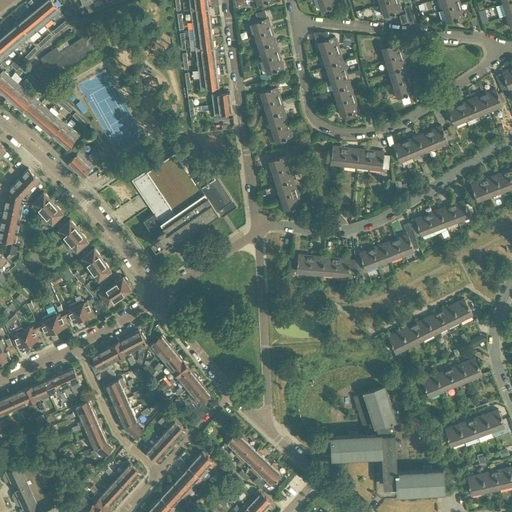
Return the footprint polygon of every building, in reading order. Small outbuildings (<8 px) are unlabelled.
[(51,0),(45,0),(41,4),(53,18),(61,11),(51,0)] [(208,7),(207,0),(189,0),(190,10),(208,7)] [(336,0),(318,0),(321,10),(331,6),(337,4),(336,0)] [(347,8),(344,0),(339,0),(342,9),(347,8)] [(397,0),(389,0),(380,3),(384,16),(395,13),(394,12),(401,10),(397,0)] [(440,0),(444,9),(460,4),(458,0),(440,0)] [(511,13),(511,0),(503,3),(507,15),(511,13)] [(41,4),(34,10),(45,24),(53,18),(41,4)] [(464,16),(460,4),(444,9),(448,22),(458,19),(458,18),(464,16)] [(210,17),(208,7),(190,10),(192,19),(210,17)] [(34,10),(26,16),(37,30),(45,24),(34,10)] [(18,23),(30,36),(37,30),(26,16),(18,23)] [(210,17),(192,19),(193,29),(211,27),(210,17)] [(255,35),(272,30),(268,18),(262,20),(262,19),(251,23),(255,35)] [(66,20),(59,25),(62,28),(68,23),(66,20)] [(18,23),(11,29),(22,43),(30,36),(18,23)] [(55,33),(62,28),(59,25),(53,30),(55,33)] [(194,39),(212,37),(211,27),(193,29),(194,39)] [(11,29),(3,35),(14,49),(22,43),(11,29)] [(92,29),(60,51),(56,46),(40,57),(44,64),(51,73),(53,76),(101,42),(92,29)] [(275,42),(272,30),(255,35),(259,48),(275,42)] [(49,33),(43,38),(46,41),(52,36),(49,33)] [(346,45),(354,43),(353,39),(352,39),(352,35),(344,34),(343,37),(346,40),(346,45)] [(3,35),(0,37),(0,47),(7,55),(14,49),(3,35)] [(328,38),(318,41),(322,54),(339,49),(335,36),(329,38),(328,38)] [(196,49),(214,47),(212,37),(194,39),(196,49)] [(40,47),(46,41),(43,38),(37,44),(40,47)] [(275,42),(259,48),(263,60),(279,54),(275,42)] [(386,60),(402,55),(398,42),(392,44),(382,47),(386,60)] [(35,46),(29,52),(32,55),(38,49),(35,46)] [(214,47),(196,49),(197,59),(215,57),(214,47)] [(342,61),(339,49),(322,54),(326,66),(342,61)] [(26,61),(32,55),(29,52),(23,58),(26,61)] [(283,67),(279,54),(263,60),(267,72),(277,69),(283,67)] [(406,67),(402,55),(386,60),(389,72),(406,67)] [(197,59),(198,69),(216,66),(215,57),(197,59)] [(15,59),(13,62),(19,67),(22,64),(15,59)] [(330,78),(346,73),(342,61),(326,66),(330,78)] [(17,70),(19,67),(13,62),(10,65),(17,70)] [(28,69),(22,64),(19,67),(25,72),(28,69)] [(51,73),(44,64),(36,69),(43,79),(51,73)] [(217,76),(216,66),(198,69),(200,79),(217,76)] [(409,79),(406,67),(389,72),(393,84),(409,79)] [(511,67),(502,71),(504,77),(505,77),(504,77),(508,87),(511,85),(511,67)] [(0,89),(11,77),(3,70),(0,73),(0,89)] [(27,76),(33,81),(36,78),(30,73),(27,76)] [(350,85),(346,73),(330,78),(334,90),(350,85)] [(219,87),(217,76),(200,79),(201,89),(219,87)] [(0,89),(0,90),(7,97),(19,83),(11,77),(0,89)] [(25,78),(22,83),(28,88),(31,83),(25,78)] [(42,83),(36,78),(33,81),(39,87),(42,83)] [(397,97),(399,96),(404,95),(413,91),(409,79),(393,84),(397,97)] [(269,82),(271,88),(277,87),(274,80),(269,82)] [(26,89),(19,83),(7,97),(14,103),(26,89)] [(338,102),(354,97),(350,85),(334,90),(338,102)] [(51,91),(45,86),(42,89),(48,94),(51,91)] [(264,104),(280,99),(277,87),(271,88),(260,91),(264,104)] [(483,93),(490,109),(502,104),(498,94),(495,88),(483,93)] [(14,103),(22,110),(34,96),(26,89),(14,103)] [(54,100),(57,96),(51,91),(48,94),(54,100)] [(212,93),(213,104),(231,102),(229,91),(212,93)] [(404,103),(410,101),(409,98),(415,96),(413,91),(404,95),(402,95),(404,103)] [(471,98),(478,114),(490,109),(483,93),(471,98)] [(30,116),(41,102),(34,96),(22,110),(30,116)] [(358,110),(354,97),(338,102),(342,115),(352,112),(352,111),(358,110)] [(63,107),(66,104),(60,98),(57,102),(63,107)] [(478,114),(471,98),(460,103),(466,119),(478,114)] [(284,111),(280,99),(264,104),(268,116),(284,111)] [(30,116),(37,122),(49,109),(41,102),(30,116)] [(231,102),(213,104),(215,116),(228,115),(227,113),(232,112),(231,102)] [(466,119),(460,103),(448,108),(450,114),(454,124),(466,119)] [(72,109),(66,104),(63,107),(70,112),(72,109)] [(37,122),(45,129),(57,115),(49,109),(37,122)] [(182,115),(179,115),(180,126),(182,126),(183,130),(188,129),(186,111),(181,111),(182,115)] [(272,128),(288,123),(284,111),(268,116),(272,128)] [(81,117),(75,112),(72,115),(78,120),(81,117)] [(64,122),(57,115),(45,129),(53,135),(61,126),(64,122)] [(81,117),(78,120),(84,126),(87,123),(81,117)] [(292,136),(288,123),(272,128),(276,141),(286,138),(286,137),(292,136)] [(429,130),(435,146),(448,141),(447,140),(449,139),(453,138),(449,128),(443,130),(441,125),(429,130)] [(53,135),(60,142),(68,132),(61,126),(53,135)] [(417,135),(424,151),(435,146),(429,130),(417,135)] [(76,138),(68,132),(60,142),(68,148),(76,138)] [(424,151),(417,135),(405,140),(412,156),(424,151)] [(100,143),(95,136),(92,139),(96,145),(100,143)] [(412,156),(405,140),(393,145),(396,151),(395,151),(400,161),(412,156)] [(104,150),(100,143),(96,145),(101,152),(104,150)] [(68,162),(75,169),(88,156),(80,149),(75,144),(66,153),(71,158),(68,162)] [(344,164),(346,147),(333,145),(332,152),(330,162),(344,164)] [(344,164),(356,165),(358,148),(346,147),(344,164)] [(358,148),(356,165),(369,167),(371,150),(358,148)] [(371,150),(369,167),(382,169),(382,168),(387,169),(388,155),(383,154),(384,151),(371,150)] [(156,175),(139,186),(156,211),(143,220),(149,228),(145,231),(156,247),(159,246),(165,254),(177,246),(175,243),(219,213),(221,217),(237,206),(211,167),(194,179),(175,152),(151,168),(156,175)] [(273,173),(289,167),(285,155),(279,157),(269,160),(273,173)] [(95,163),(88,156),(75,169),(83,176),(95,163)] [(293,180),(289,167),(273,173),(277,185),(293,180)] [(41,179),(28,168),(21,176),(32,185),(34,183),(36,185),(41,179)] [(139,186),(156,175),(151,168),(135,179),(139,186)] [(511,186),(511,183),(507,170),(495,174),(501,191),(511,186)] [(501,191),(495,174),(483,179),(489,195),(501,191)] [(14,183),(25,193),(27,195),(32,190),(29,188),(32,185),(21,176),(14,183)] [(489,195),(483,179),(471,184),(473,189),(467,191),(471,202),(477,200),(489,195)] [(297,192),(293,180),(277,185),(281,197),(297,192)] [(25,193),(14,183),(7,191),(6,196),(21,199),(21,197),(25,193)] [(32,200),(43,212),(53,201),(44,192),(38,197),(37,196),(32,200)] [(297,192),(281,197),(285,210),(295,206),(301,204),(297,192)] [(4,207),(21,211),(23,204),(20,204),(21,199),(6,196),(4,207)] [(451,204),(457,220),(470,215),(466,205),(463,199),(451,204)] [(53,201),(43,212),(54,223),(59,218),(57,217),(63,211),(53,201)] [(457,220),(451,204),(439,209),(445,225),(457,220)] [(21,211),(4,207),(2,218),(16,221),(17,217),(20,218),(21,211)] [(427,213),(434,229),(445,225),(439,209),(427,213)] [(411,226),(412,228),(415,236),(421,234),(434,229),(427,213),(415,218),(417,223),(411,226)] [(0,226),(0,228),(14,231),(14,230),(17,231),(18,224),(16,224),(16,221),(2,218),(0,226)] [(68,239),(79,229),(70,219),(64,224),(63,223),(58,227),(68,239)] [(14,234),(14,231),(0,228),(0,239),(12,242),(12,241),(15,241),(16,235),(14,234)] [(406,231),(407,234),(395,238),(401,254),(414,250),(414,249),(419,246),(415,236),(412,228),(406,231)] [(79,229),(68,239),(78,251),(83,246),(82,244),(88,239),(79,229)] [(383,243),(390,259),(401,254),(395,238),(383,243)] [(390,259),(383,243),(372,247),(378,263),(390,259)] [(378,263),(372,247),(359,252),(365,268),(378,263)] [(82,255),(91,267),(102,258),(94,248),(88,252),(87,251),(82,255)] [(310,272),(311,255),(298,254),(298,260),(297,260),(296,271),(310,272)] [(322,273),(324,256),(311,255),(310,272),(322,273)] [(324,256),(322,273),(335,274),(336,257),(324,256)] [(336,257),(335,274),(348,276),(349,265),(349,258),(336,257)] [(102,258),(91,267),(100,280),(106,276),(105,274),(111,269),(102,258)] [(74,276),(68,267),(62,271),(69,280),(74,276)] [(50,279),(53,284),(63,278),(60,274),(50,279)] [(124,276),(111,284),(119,296),(131,289),(127,282),(128,280),(125,276),(124,276)] [(66,283),(62,286),(66,293),(71,291),(66,283)] [(108,304),(119,296),(111,284),(100,291),(108,304)] [(25,300),(19,294),(16,297),(22,303),(25,300)] [(82,298),(76,301),(83,317),(93,313),(87,299),(84,301),(82,298)] [(451,304),(459,320),(472,314),(467,303),(464,298),(451,304)] [(19,306),(14,300),(8,306),(12,311),(16,308),(16,309),(19,306)] [(64,310),(66,315),(70,313),(74,322),(83,317),(76,301),(69,305),(70,307),(64,310)] [(459,320),(451,304),(439,311),(447,326),(459,320)] [(0,314),(0,315),(1,317),(3,319),(9,313),(6,309),(0,314)] [(55,311),(49,314),(56,330),(66,326),(62,317),(66,315),(64,310),(57,313),(55,311)] [(426,317),(434,333),(447,326),(439,311),(426,317)] [(47,335),(56,330),(49,314),(42,317),(43,320),(36,323),(39,328),(43,326),(47,335)] [(434,333),(426,317),(414,323),(421,339),(434,333)] [(36,323),(23,329),(29,343),(39,338),(35,329),(39,328),(36,323)] [(401,329),(409,345),(421,339),(414,323),(401,329)] [(20,347),(29,343),(23,329),(22,326),(15,329),(17,332),(13,334),(20,347)] [(139,351),(146,347),(147,344),(139,329),(129,334),(136,347),(137,347),(139,351)] [(409,345),(401,329),(388,336),(391,341),(391,342),(396,352),(409,345)] [(136,347),(129,334),(120,340),(127,352),(136,347)] [(150,344),(149,345),(148,347),(153,354),(156,351),(157,352),(169,342),(162,334),(150,343),(150,344)] [(127,352),(120,340),(110,345),(117,358),(127,352)] [(176,351),(169,342),(157,352),(164,361),(176,351)] [(117,358),(110,345),(101,350),(108,363),(117,358)] [(4,352),(3,349),(0,350),(0,362),(7,359),(7,358),(10,357),(7,351),(4,352)] [(108,363),(101,350),(91,355),(100,372),(106,369),(108,373),(113,370),(111,367),(109,368),(107,363),(108,363)] [(183,359),(176,351),(164,361),(171,369),(183,359)] [(461,363),(468,379),(482,373),(477,363),(475,357),(461,363)] [(171,369),(176,375),(178,378),(190,368),(183,359),(171,369)] [(468,379),(461,363),(448,368),(455,384),(468,379)] [(78,364),(62,371),(69,385),(70,384),(78,401),(85,398),(82,390),(78,391),(76,387),(77,387),(77,385),(81,384),(81,385),(87,383),(78,364)] [(181,381),(183,384),(185,386),(197,377),(190,368),(178,378),(181,381)] [(455,384),(448,368),(436,374),(442,390),(455,384)] [(62,371),(52,376),(58,390),(69,385),(62,371)] [(442,390),(436,374),(422,379),(425,385),(424,385),(429,395),(442,390)] [(171,384),(178,378),(176,375),(169,381),(171,384)] [(42,380),(48,394),(58,390),(52,376),(42,380)] [(110,395),(124,389),(123,387),(126,385),(122,376),(105,384),(110,395)] [(185,386),(186,387),(191,393),(188,395),(189,396),(189,397),(204,385),(197,377),(185,386)] [(174,387),(181,381),(178,378),(171,384),(174,387)] [(165,379),(159,384),(163,390),(169,385),(165,379)] [(42,380),(31,385),(38,399),(48,394),(42,380)] [(179,393),(186,387),(185,386),(183,384),(180,386),(180,387),(176,390),(179,393)] [(31,385),(21,390),(27,404),(38,399),(31,385)] [(190,412),(199,421),(211,408),(204,405),(201,402),(212,394),(204,385),(189,397),(194,402),(197,406),(195,407),(194,407),(190,412)] [(110,395),(114,406),(128,400),(124,389),(110,395)] [(11,394),(17,408),(27,404),(21,390),(11,394)] [(11,394),(0,399),(6,413),(17,408),(11,394)] [(194,402),(189,397),(189,396),(183,401),(184,402),(183,403),(188,408),(194,402)] [(80,415),(94,409),(89,398),(72,406),(74,410),(73,411),(73,412),(75,416),(80,414),(80,415)] [(114,406),(119,417),(133,411),(128,400),(114,406)] [(334,412),(335,412),(335,413),(344,444),(345,445),(345,446),(346,446),(347,446),(348,446),(349,446),(376,444),(378,449),(377,455),(382,469),(382,470),(383,471),(384,471),(384,472),(385,472),(386,472),(416,469),(417,469),(418,469),(419,468),(420,468),(420,467),(421,467),(421,466),(422,465),(422,464),(421,461),(414,440),(415,428),(414,427),(414,426),(413,425),(412,425),(411,425),(411,424),(410,424),(392,426),(386,407),(386,406),(386,405),(385,405),(385,404),(384,404),(384,403),(383,403),(382,403),(381,403),(339,407),(338,407),(337,407),(337,408),(336,408),(336,409),(335,409),(335,410),(335,411),(334,411),(334,412)] [(84,425),(98,419),(94,409),(80,415),(82,420),(77,422),(78,424),(79,427),(80,426),(84,425)] [(485,414),(491,430),(505,425),(501,415),(500,415),(498,409),(485,414)] [(119,417),(124,428),(137,419),(133,411),(119,417)] [(43,414),(35,417),(38,423),(45,420),(43,414)] [(491,430),(485,414),(472,419),(478,435),(491,430)] [(98,419),(84,425),(89,435),(103,429),(98,419)] [(134,437),(144,425),(137,419),(124,428),(134,437)] [(478,435),(472,419),(458,423),(464,440),(478,435)] [(175,420),(168,428),(179,438),(186,430),(175,420)] [(464,440),(458,423),(445,428),(447,434),(450,445),(464,440)] [(172,446),(179,438),(168,428),(161,436),(172,446)] [(95,449),(107,440),(103,429),(89,435),(95,449)] [(226,441),(234,448),(244,438),(236,431),(232,435),(229,433),(224,437),(227,440),(226,441)] [(152,439),(151,441),(165,454),(172,446),(161,436),(155,442),(152,439)] [(251,445),(244,438),(234,448),(237,451),(235,453),(239,458),(251,445)] [(107,440),(95,449),(105,458),(115,446),(107,440)] [(157,462),(165,454),(151,441),(148,444),(143,449),(157,462)] [(251,445),(239,458),(244,462),(246,459),(249,462),(259,452),(251,445)] [(218,451),(226,457),(229,454),(221,447),(218,451)] [(501,457),(508,454),(506,448),(499,451),(501,457)] [(195,458),(206,467),(208,464),(211,467),(216,462),(203,450),(195,458)] [(65,452),(60,454),(64,462),(68,460),(65,452)] [(266,459),(259,452),(249,462),(252,465),(250,467),(254,472),(266,459)] [(203,471),(206,467),(195,458),(189,466),(202,478),(206,473),(203,471)] [(119,464),(118,465),(134,480),(142,472),(128,459),(125,462),(124,461),(123,462),(119,459),(116,462),(119,464)] [(274,466),(266,459),(254,472),(259,475),(257,477),(260,480),(264,476),(274,466)] [(105,471),(108,473),(111,470),(108,467),(110,465),(106,461),(103,465),(107,469),(105,471)] [(55,511),(57,509),(58,508),(50,492),(49,492),(43,495),(39,486),(45,483),(47,476),(44,470),(37,467),(32,470),(30,465),(21,469),(19,465),(6,470),(7,472),(4,473),(3,476),(7,484),(10,485),(13,484),(16,492),(14,493),(13,495),(17,504),(19,505),(22,504),(24,507),(21,508),(20,511),(55,511)] [(116,478),(115,478),(126,489),(134,480),(118,465),(112,471),(114,472),(112,474),(116,478)] [(202,478),(189,466),(182,474),(192,483),(195,480),(197,482),(202,478)] [(274,466),(264,476),(260,480),(264,483),(265,482),(270,486),(282,473),(274,466)] [(511,483),(511,481),(509,467),(495,470),(499,487),(511,483)] [(499,487),(495,470),(481,473),(485,490),(499,487)] [(485,490),(481,473),(467,476),(469,482),(468,483),(471,493),(485,490)] [(192,483),(182,474),(175,481),(188,493),(192,488),(189,486),(192,483)] [(126,489),(115,478),(108,487),(119,497),(126,489)] [(175,481),(168,489),(178,498),(181,495),(184,497),(188,493),(175,481)] [(270,495),(276,488),(274,486),(268,492),(270,495)] [(101,494),(100,495),(111,505),(119,497),(108,487),(101,494)] [(161,496),(174,508),(178,504),(175,501),(178,498),(168,489),(161,496)] [(258,489),(254,494),(251,497),(264,508),(271,501),(258,489)] [(101,511),(105,511),(111,505),(100,495),(101,494),(97,491),(95,493),(93,494),(94,495),(91,499),(94,502),(92,504),(101,511)] [(170,511),(174,508),(161,496),(154,504),(163,511),(165,511),(167,510),(169,511),(170,511)] [(252,511),(260,511),(264,508),(251,497),(244,504),(252,511)] [(77,511),(84,511),(81,509),(80,510),(77,507),(75,504),(72,501),(72,502),(73,502),(70,505),(77,511)] [(80,510),(81,509),(84,511),(101,511),(92,504),(89,501),(85,505),(84,505),(83,506),(81,503),(77,507),(80,510)]
